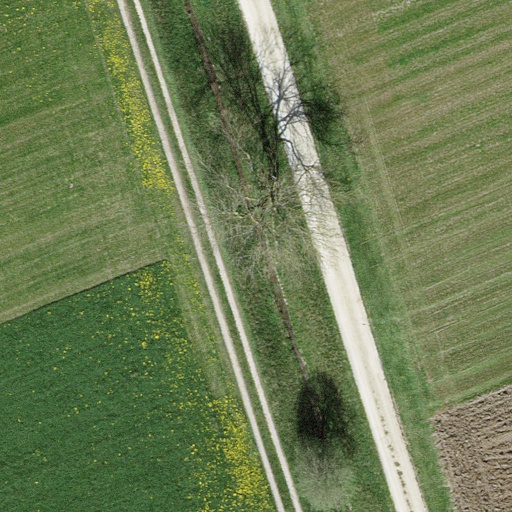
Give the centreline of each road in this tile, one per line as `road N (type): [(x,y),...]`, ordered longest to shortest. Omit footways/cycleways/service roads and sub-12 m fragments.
road 1 (track): [(291,511),(132,0)]
road 2 (track): [(245,0),(404,511)]
